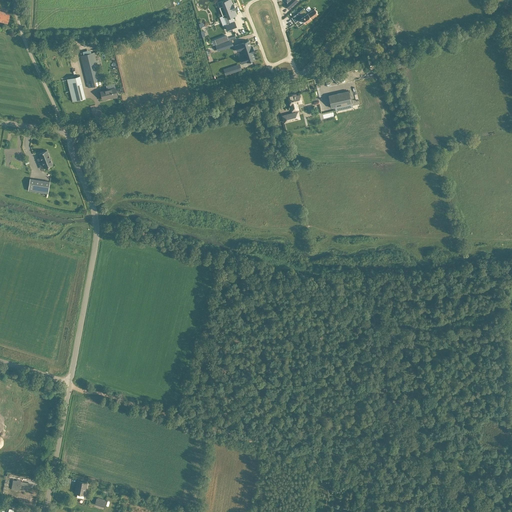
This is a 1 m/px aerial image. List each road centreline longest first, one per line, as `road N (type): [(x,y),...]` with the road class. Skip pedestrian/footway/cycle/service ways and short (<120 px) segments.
road 1 (track): [(360,511),(361,475),(69,384)]
road 2 (unclassified): [(69,384),(97,226),(68,133)]
road 3 (unclassified): [(68,133),(296,76)]
road 4 (unclassified): [(45,511),(69,384)]
road 5 (unclassified): [(57,131),(57,113),(15,13)]
